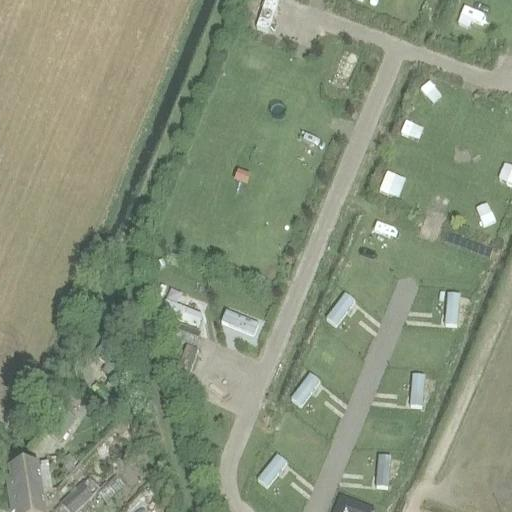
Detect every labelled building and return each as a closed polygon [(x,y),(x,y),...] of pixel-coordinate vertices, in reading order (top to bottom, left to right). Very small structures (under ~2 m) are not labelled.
[(279,1),(274,0),(265,0),(257,27),(269,31),(279,1)] [(333,84),(352,88),(359,52),(341,48),(333,84)] [(162,262),(157,266),(160,271),(165,268),(162,262)] [(447,297),(445,329),(458,330),(460,298),(447,297)] [(345,298),(326,323),(335,330),(354,305),(345,298)] [(166,304),(162,315),(198,330),(202,319),(166,304)] [(226,315),(221,326),(253,339),(258,327),(226,315)] [(180,328),(174,342),(195,350),(200,336),(180,328)] [(184,388),(198,354),(187,349),(173,383),(184,388)] [(106,375),(98,386),(112,395),(118,386),(128,393),(132,386),(123,380),(127,374),(96,353),(89,363),(106,375)] [(310,378),(291,403),(300,410),(319,385),(310,378)] [(424,380),(412,379),(410,410),(422,411),(424,380)] [(63,442),(77,422),(62,412),(48,431),(63,442)] [(64,460),(58,465),(69,475),(74,470),(72,469),(76,465),(69,457),(65,461),(64,460)] [(257,483),(267,490),(286,466),(277,459),(257,483)] [(378,459),(376,490),(388,491),(390,460),(378,459)] [(41,462),(42,488),(52,488),(51,461),(41,462)] [(8,493),(8,499),(42,494),(38,466),(9,471),(10,480),(6,481),(8,493)] [(82,486),(62,506),(68,511),(80,511),(104,488),(95,479),(85,489),(82,486)] [(44,511),(42,494),(8,499),(9,505),(10,505),(10,511),(44,511)] [(369,511),(341,500),(336,511),(369,511)]
